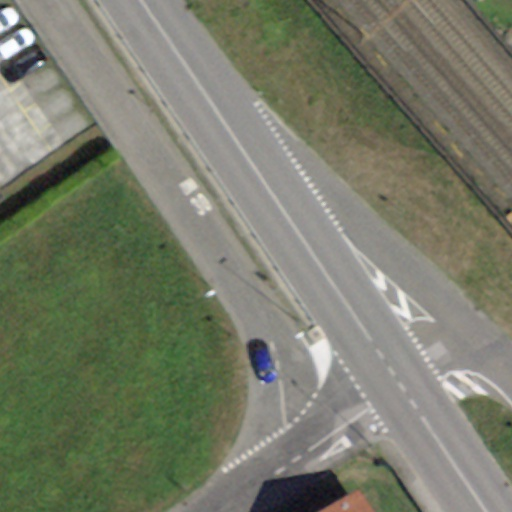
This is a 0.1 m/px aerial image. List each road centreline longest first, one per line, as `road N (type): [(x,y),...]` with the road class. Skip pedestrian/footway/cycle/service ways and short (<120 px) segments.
road 1 (unclassified): [(48,0),(253,302),(284,379),(290,459)]
road 2 (unclassified): [(481,348),(305,177),(235,145)]
road 3 (primary): [(395,386),(235,145)]
road 4 (primary): [(235,145),(138,0)]
road 5 (primary): [(480,511),(395,386)]
road 6 (residential): [(395,386),(290,459)]
